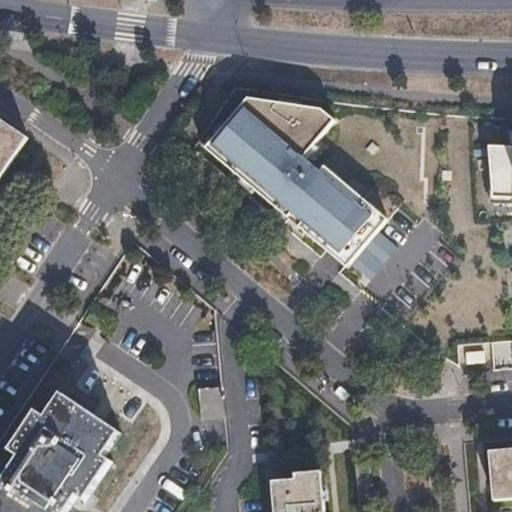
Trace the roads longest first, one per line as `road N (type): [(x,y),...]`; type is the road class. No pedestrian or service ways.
road 1 (residential): [(119,178),(389,413)]
road 2 (secondary): [(213,37),(511,61)]
road 3 (secondary): [(0,6),(213,37)]
road 4 (residential): [(119,178),(0,354)]
road 5 (residential): [(213,37),(119,178)]
road 6 (secondary): [(0,91),(119,178)]
road 7 (residential): [(389,413),(511,403)]
